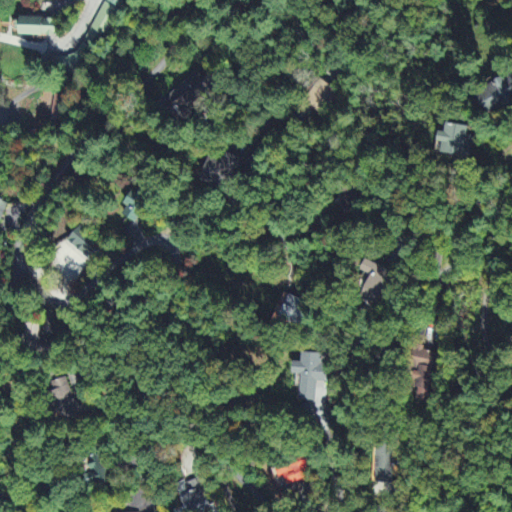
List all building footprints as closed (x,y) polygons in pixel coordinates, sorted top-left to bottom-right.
[(20,37),(57,38),(58,21),(21,20),(20,37)] [(169,93),(182,117),(217,99),(204,75),(169,93)] [(511,77),(476,96),(488,117),(511,104),(511,77)] [(304,100),(318,113),(335,93),(321,81),(304,100)] [(439,143),(444,144),(442,155),(466,159),(471,129),(448,125),(446,135),(441,134),(439,143)] [(201,183),(229,193),(241,162),(213,151),(201,183)] [(136,223),(149,196),(134,190),(122,217),(136,223)] [(0,226),(10,204),(0,200),(0,226)] [(68,241),(89,262),(103,249),(82,228),(68,241)] [(361,272),(372,278),(363,295),(378,302),(392,274),(366,261),(361,272)] [(303,301),(283,296),(277,319),(297,325),(303,301)] [(26,350),(41,349),(40,325),(26,325),(26,350)] [(414,403),(432,404),(435,354),(424,353),(424,348),(417,348),(414,403)] [(325,384),(326,365),(322,365),(322,356),(302,355),(301,364),(294,364),(293,376),(301,376),(300,402),(316,402),(317,384),(325,384)] [(75,404),(66,379),(50,385),(59,410),(75,404)] [(394,448),(376,448),(377,485),(395,485),(394,448)] [(274,470),(280,490),(308,482),(305,470),(309,469),(306,460),(274,470)] [(190,510),(208,504),(201,480),(182,486),(190,510)]
